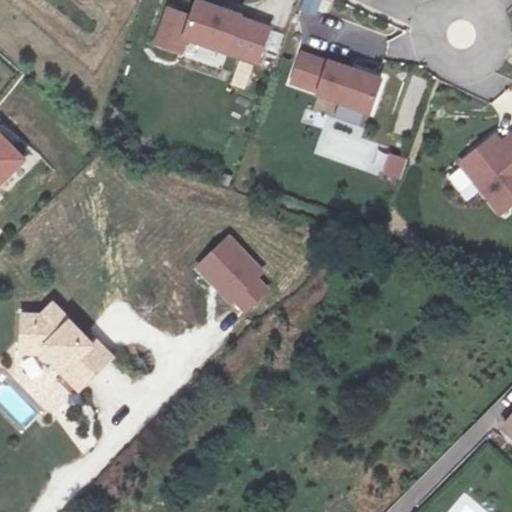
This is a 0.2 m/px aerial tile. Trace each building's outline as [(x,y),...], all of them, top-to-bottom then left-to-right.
[(236,0),(234,0),(186,0),(170,38),(212,61),(236,0)] [(387,73),(306,44),(291,85),(372,114),(387,73)] [(511,133),(468,170),(505,216),(511,210),(511,133)] [(401,181),(408,159),(390,153),(383,175),(401,181)] [(228,234),(195,267),(243,316),(276,283),(228,234)] [(43,364),(90,392),(108,366),(45,327),(20,324),(15,372),(38,374),(43,364)] [(83,403),(90,392),(43,364),(38,374),(83,403)] [(511,446),(511,416),(497,435),(511,446)]
